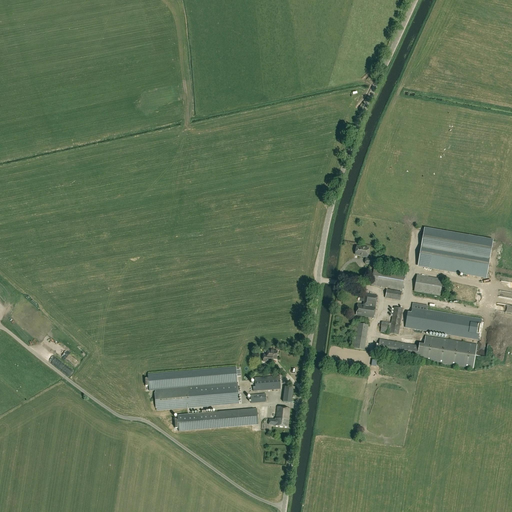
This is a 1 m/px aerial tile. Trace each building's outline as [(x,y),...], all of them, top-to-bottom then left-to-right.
[(425,229),(418,265),(486,277),(492,241),(425,229)] [(357,246),(355,254),(362,255),(362,256),(367,257),(369,248),(357,246)] [(405,273),(374,268),(371,285),(402,290),(405,273)] [(414,291),(440,296),(443,279),(417,275),(414,291)] [(402,292),(387,289),(385,298),(400,300),(402,292)] [(374,317),(377,296),(365,294),(363,305),(358,304),(356,315),(373,318),(374,317)] [(478,340),(481,320),(427,311),(428,306),(413,304),(411,313),(410,317),(407,318),(405,328),(478,340)] [(378,321),(376,331),(398,335),(403,309),(394,307),(391,324),(378,321)] [(368,326),(356,324),(352,349),(364,350),(368,326)] [(421,361),(473,369),(477,345),(426,336),(421,361)] [(419,346),(379,339),(377,353),(417,360),(419,346)] [(263,358),(263,362),(270,362),(270,359),(277,360),(278,352),(268,351),(266,351),(266,355),(264,354),(263,358)] [(156,411),(201,407),(239,404),(237,377),(236,370),(236,368),(148,375),(149,391),(155,390),(156,411)] [(279,376),(254,378),(255,389),(253,389),(253,392),(280,389),(279,376)] [(291,403),(293,388),(285,386),(283,402),(291,403)] [(265,394),(250,396),(251,404),(266,402),(265,394)] [(274,419),(275,419),(275,420),(269,420),(269,425),(274,426),(288,428),(290,409),(277,407),(277,408),(275,418),(274,419)] [(254,409),(219,412),(177,415),(178,431),(255,425),(254,409)]
